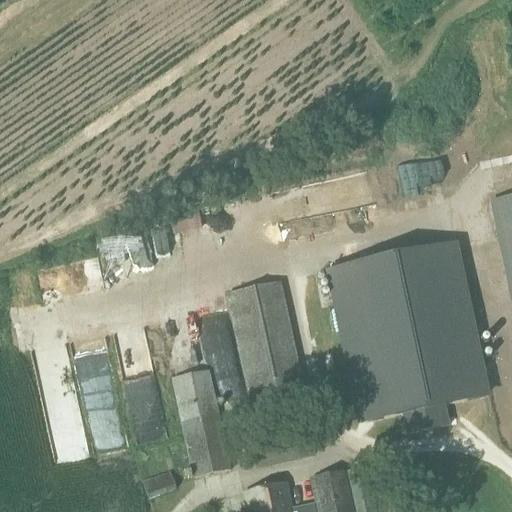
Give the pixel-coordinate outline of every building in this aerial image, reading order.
[(511,199),(492,204),(511,297),(511,199)] [(309,242),(332,240),(330,219),(307,221),(309,242)] [(444,407),(457,404),(484,398),(452,248),(410,257),(329,274),(362,425),(402,416),(406,436),(448,427),(444,407)] [(139,289),(149,278),(139,270),(129,281),(139,289)] [(250,406),(305,394),(281,283),(226,296),(250,406)] [(157,335),(188,333),(187,321),(156,323),(157,335)] [(209,372),(170,381),(192,480),(231,472),(209,372)] [(255,472),(316,459),(309,428),(248,440),(255,472)] [(314,505),(290,510),(285,488),(243,495),(246,511),(375,511),(366,469),(309,480),(314,505)] [(142,484),(148,501),(176,491),(170,473),(142,484)] [(178,502),(165,511),(181,511),(185,510),(178,502)]
